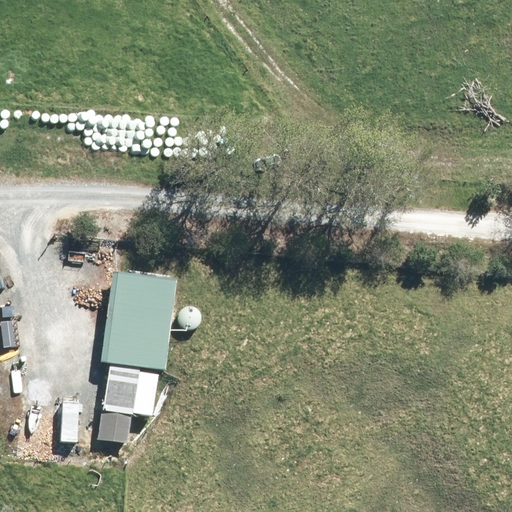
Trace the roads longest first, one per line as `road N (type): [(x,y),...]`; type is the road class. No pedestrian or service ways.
road 1 (track): [(75,511),(66,410),(0,246)]
road 2 (track): [(208,0),(318,131),(316,217)]
